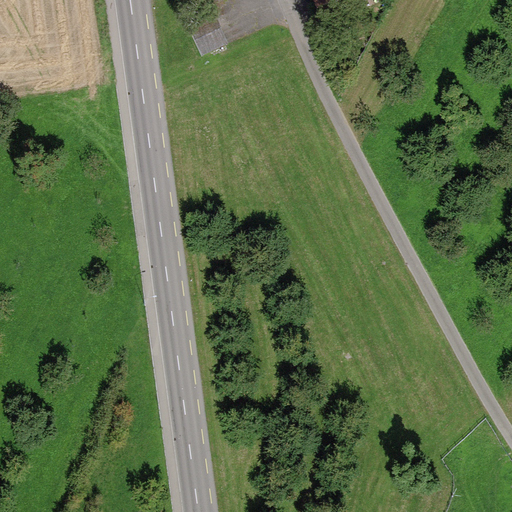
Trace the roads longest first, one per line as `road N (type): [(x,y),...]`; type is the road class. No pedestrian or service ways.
road 1 (secondary): [(199,511),(129,0)]
road 2 (residential): [(511,430),(328,97),(288,0)]
